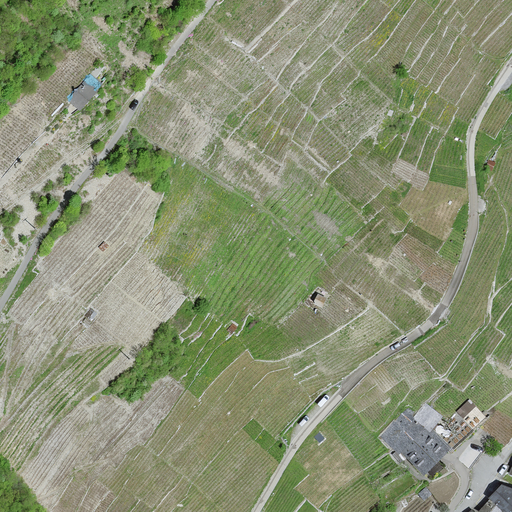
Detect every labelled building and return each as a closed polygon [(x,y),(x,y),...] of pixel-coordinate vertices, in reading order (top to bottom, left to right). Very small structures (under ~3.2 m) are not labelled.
[(80,81),(62,102),(75,114),(94,93),(80,81)] [(324,298),(319,293),(313,300),(318,305),(324,298)] [(485,417),(470,401),(458,411),(473,427),(485,417)] [(383,436),(424,475),(447,450),(405,412),(383,436)] [(490,498),(491,499),(503,510),(504,511),(511,511),(511,488),(502,485),(496,491),(490,498)] [(431,493),(425,487),(418,495),(424,500),(431,493)] [(501,511),(503,510),(491,499),(481,510),(480,511),(481,511),(501,511)]
